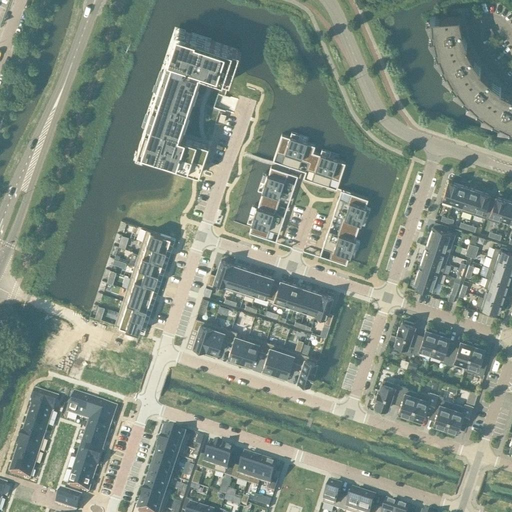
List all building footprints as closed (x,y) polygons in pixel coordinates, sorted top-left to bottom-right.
[(492,81),(480,69),(480,68),(473,59),(474,59),(465,44),(466,44),(462,33),(463,33),(459,15),(430,17),(430,29),(429,29),(430,30),(431,30),(434,47),(434,48),(435,48),(441,65),(441,66),(442,65),(451,81),(450,81),(450,82),(451,81),(462,96),(463,97),(463,96),(476,108),(476,109),(476,110),(477,109),(492,119),(491,120),(492,120),(493,119),(509,127),(508,128),(509,128),(509,127),(511,127),(511,94),(500,88),(501,88),(492,81)] [(177,30),(136,153),(179,166),(189,170),(199,173),(202,162),(209,143),(210,140),(215,123),(219,111),(220,109),(220,108),(214,106),(216,100),(218,93),(224,95),(225,95),(230,80),(234,66),(236,62),(239,50),(177,30)] [(282,134),(276,151),(284,154),(281,163),(289,166),(299,138),(290,135),(290,136),(282,134)] [(299,138),(289,166),(298,169),(301,160),(308,162),(306,169),(307,169),(315,145),(307,142),(307,141),(299,138)] [(315,145),(307,169),(314,171),(311,181),(320,183),(329,155),(320,153),(320,154),(313,151),(315,145)] [(329,155),(320,183),(328,186),(331,177),(339,180),(345,162),(337,160),(338,158),(329,155)] [(267,174),(264,183),(292,192),(295,183),(286,180),(288,173),(288,172),(271,166),(268,174),(267,174)] [(453,202),(459,184),(448,180),(442,198),(453,202)] [(263,192),(260,199),(278,205),(280,197),(289,201),(292,192),(264,183),(261,191),(263,192)] [(463,205),(469,187),(459,184),(453,202),(463,205)] [(473,209),(479,191),(469,187),(463,205),(461,210),(472,213),(473,209)] [(479,191),(472,213),(485,218),(491,201),(488,200),(489,196),(490,194),(479,191)] [(338,198),(336,206),(363,215),(366,207),(365,207),(368,198),(350,193),(348,201),(338,198)] [(501,218),(506,200),(496,196),(494,202),(491,201),(487,213),(485,218),(499,223),(501,218)] [(256,207),(253,215),(281,224),(284,216),(275,213),(278,205),(260,199),(257,207),(256,207)] [(511,221),(511,217),(511,201),(506,200),(501,218),(511,221)] [(336,206),(333,215),(342,218),(339,226),(357,231),(360,224),(361,224),(363,215),(336,206)] [(251,228),(249,232),(267,238),(269,230),(279,233),(281,224),(253,215),(251,224),(252,224),(251,228)] [(328,230),(325,239),(353,248),(356,239),(354,239),(357,231),(339,226),(337,233),(328,230)] [(455,234),(432,226),(429,236),(452,244),(455,234)] [(146,229),(142,241),(166,249),(170,237),(146,229)] [(429,236),(426,246),(444,252),(449,253),(452,244),(429,236)] [(325,239),(322,247),(331,250),(329,258),(346,264),(348,260),(349,256),(350,256),(353,248),(325,239)] [(142,241),(138,253),(162,261),(166,249),(142,241)] [(426,246),(423,256),(441,261),(446,263),(449,253),(444,252),(426,246)] [(511,252),(508,251),(508,249),(502,247),(501,249),(495,247),(491,257),(511,263),(511,252)] [(138,253),(134,265),(159,273),(162,261),(138,253)] [(442,273),(446,263),(441,261),(423,256),(420,265),(440,272),(440,273),(442,273)] [(511,271),(511,263),(491,257),(488,266),(511,274),(511,271)] [(210,272),(207,284),(212,286),(213,284),(223,287),(231,264),(221,260),(216,274),(210,272)] [(231,264),(223,287),(234,291),(242,267),(231,264)] [(134,265),(130,276),(155,285),(159,273),(134,265)] [(437,282),(440,273),(440,272),(420,265),(416,275),(437,282)] [(508,284),(511,274),(488,266),(485,277),(487,277),(508,284)] [(242,267),(234,291),(244,294),(252,270),(242,267)] [(252,270),(244,294),(254,297),(262,274),(252,270)] [(262,274),(254,297),(255,297),(255,295),(269,300),(268,302),(269,302),(275,283),(271,282),(273,277),(262,274)] [(434,292),(437,282),(416,275),(413,285),(434,292)] [(130,276),(127,288),(151,296),(155,285),(130,276)] [(487,277),(484,287),(486,288),(487,287),(505,293),(508,284),(487,277)] [(275,283),(269,302),(283,307),(291,283),(281,280),(279,284),(275,283)] [(291,283),(283,307),(284,307),(285,303),(295,306),(301,287),(291,283)] [(301,287),(295,306),(305,309),(304,311),(305,312),(312,290),(301,287)] [(487,287),(486,288),(484,297),(483,297),(501,303),(505,293),(487,287)] [(127,288),(123,300),(147,308),(151,296),(127,288)] [(312,290),(305,312),(314,315),(314,317),(322,293),(312,290)] [(322,293),(314,317),(325,320),(324,322),(330,324),(333,313),(328,311),(333,297),(322,293)] [(498,313),(501,303),(483,297),(484,297),(479,295),(475,306),(482,308),(481,309),(488,312),(488,310),(498,313)] [(123,300),(119,312),(143,320),(147,308),(123,300)] [(119,312),(115,324),(139,332),(143,320),(119,312)] [(196,317),(192,329),(198,331),(193,345),(196,346),(195,348),(202,350),(203,348),(205,349),(213,323),(196,317)] [(410,337),(414,325),(413,324),(413,323),(404,320),(404,322),(402,321),(400,327),(399,327),(396,334),(398,334),(395,343),(397,343),(395,348),(405,351),(405,352),(411,355),(412,352),(412,351),(416,339),(410,337)] [(213,323),(205,349),(207,350),(207,351),(214,354),(214,352),(217,353),(221,339),(227,341),(231,329),(213,323)] [(430,355),(437,333),(436,332),(437,331),(428,328),(427,329),(426,329),(422,341),(416,339),(412,351),(412,352),(418,353),(419,352),(430,355)] [(231,329),(227,341),(233,343),(228,357),(232,358),(231,359),(239,362),(248,335),(246,339),(236,335),(237,331),(231,329)] [(445,349),(449,337),(448,336),(448,334),(439,332),(439,333),(437,333),(430,355),(441,359),(441,361),(447,363),(451,351),(445,349)] [(248,335),(239,362),(247,365),(248,363),(252,364),(256,350),(262,352),(266,341),(248,335)] [(465,367),(472,344),(471,344),(472,342),(463,339),(462,341),(461,340),(457,352),(451,351),(447,363),(453,365),(454,363),(465,367)] [(266,341),(262,352),(267,354),(263,368),(267,369),(266,371),(274,374),(283,346),(266,341)] [(480,360),(484,348),(483,348),(483,346),(474,343),(474,345),(472,344),(465,367),(464,369),(482,375),(486,362),(480,360)] [(283,346),(274,374),(282,376),(283,375),(286,376),(291,362),(297,364),(300,352),(283,346)] [(300,352),(297,364),(302,365),(298,380),(300,380),(300,382),(307,384),(307,383),(310,384),(318,358),(300,352)] [(397,398),(401,385),(383,380),(379,391),(378,390),(375,397),(377,398),(375,404),(376,405),(376,406),(385,409),(385,408),(387,408),(391,396),(397,398)] [(418,393),(417,393),(406,389),(407,388),(401,385),(397,398),(402,400),(398,412),(400,412),(399,414),(408,417),(409,415),(410,416),(418,393)] [(36,391),(31,405),(53,412),(58,398),(36,391)] [(436,397),(437,394),(430,392),(429,395),(418,391),(417,393),(418,393),(410,416),(411,416),(411,418),(420,421),(420,419),(422,420),(426,409),(431,410),(436,397)] [(74,393),(68,414),(84,419),(91,399),(74,393)] [(445,427),(453,403),(436,397),(431,410),(437,412),(433,423),(435,424),(434,425),(443,428),(444,427),(445,427)] [(91,399),(84,419),(89,421),(89,420),(110,427),(116,407),(91,399)] [(464,407),(453,403),(445,427),(446,428),(446,429),(455,432),(455,431),(457,431),(461,420),(467,422),(472,406),(465,404),(464,407)] [(32,405),(27,421),(47,428),(52,412),(53,412),(31,405),(32,405)] [(89,421),(85,432),(106,439),(110,427),(89,420),(89,421)] [(22,432),(22,433),(43,440),(47,428),(27,421),(23,432),(22,432)] [(161,439),(161,440),(185,448),(189,437),(165,429),(162,439),(161,439)] [(85,432),(81,446),(102,453),(102,452),(106,439),(85,432)] [(22,433),(17,446),(39,453),(43,440),(22,433)] [(161,440),(158,450),(182,458),(185,448),(161,440)] [(201,456),(197,468),(214,473),(222,448),(222,447),(215,445),(215,446),(211,444),(206,458),(201,456)] [(18,447),(14,459),(35,465),(39,453),(17,446),(17,447),(18,447)] [(81,446),(76,460),(98,467),(102,453),(81,446)] [(222,448),(214,473),(231,479),(235,467),(229,465),(233,452),(222,448)] [(158,451),(155,460),(176,467),(180,458),(182,458),(158,450),(158,451)] [(235,467),(231,479),(247,484),(256,458),(255,458),(255,459),(245,456),(240,469),(235,467)] [(256,458),(247,484),(258,488),(266,463),(261,461),(262,460),(256,458)] [(14,459),(9,473),(30,479),(35,465),(14,459)] [(76,460),(72,472),(93,479),(97,467),(98,467),(76,460)] [(155,460),(151,471),(173,478),(173,477),(171,476),(174,467),(176,468),(176,467),(155,460)] [(266,463),(258,488),(260,483),(270,487),(268,491),(274,493),(278,481),(272,479),(277,466),(266,463)] [(151,471),(148,481),(170,488),(173,478),(151,471)] [(72,472),(68,486),(88,493),(93,479),(72,472)] [(144,490),(144,491),(169,499),(169,498),(164,497),(167,488),(170,488),(148,481),(145,491),(144,490)] [(340,510),(344,498),(338,496),(341,487),(330,483),(323,505),(340,510)] [(60,489),(56,504),(76,511),(81,496),(60,489)] [(144,491),(141,501),(165,509),(169,499),(144,491)] [(345,511),(358,511),(364,495),(353,491),(350,500),(344,498),(340,510),(345,511)] [(376,511),(378,509),(372,507),(375,498),(364,495),(358,511),(376,511)] [(186,500),(182,511),(183,511),(200,511),(202,508),(191,504),(192,502),(186,500)] [(141,502),(137,511),(164,511),(165,509),(141,501),(141,502)] [(395,511),(398,506),(386,502),(384,511),(378,509),(376,511),(395,511)]
